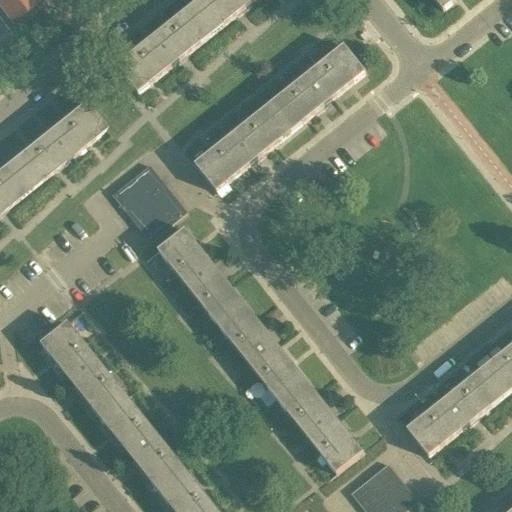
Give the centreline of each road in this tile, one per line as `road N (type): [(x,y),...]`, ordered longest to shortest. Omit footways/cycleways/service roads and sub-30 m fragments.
road 1 (residential): [(418,64),(227,216),(233,248),(374,407),(391,402),(511,303)]
road 2 (residential): [(0,114),(147,0)]
road 3 (residential): [(118,511),(29,396),(0,400)]
